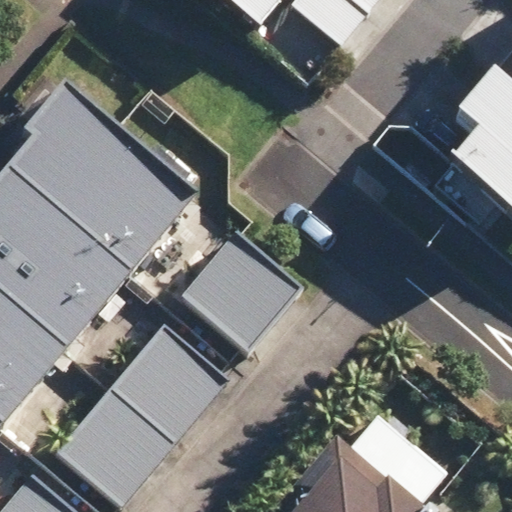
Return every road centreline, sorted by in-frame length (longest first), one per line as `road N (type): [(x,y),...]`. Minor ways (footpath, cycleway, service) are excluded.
road 1 (residential): [(181,511),(388,265)]
road 2 (residential): [(388,265),(511,371)]
road 3 (residential): [(279,175),(388,265)]
